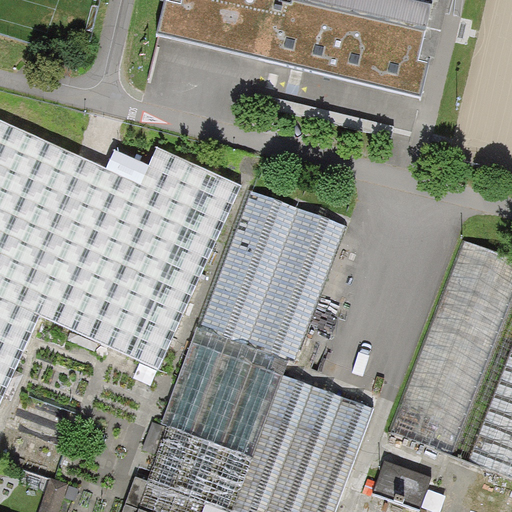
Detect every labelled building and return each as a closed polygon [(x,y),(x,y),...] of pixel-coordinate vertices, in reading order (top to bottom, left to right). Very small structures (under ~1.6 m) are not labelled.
[(164,0),(156,36),(423,102),(447,0),(164,0)] [(248,112),(387,147),(390,134),(251,100),(248,112)] [(0,395),(35,317),(150,368),(231,188),(151,152),(144,168),(108,153),(99,174),(0,129),(0,395)] [(248,199),(197,335),(225,345),(244,352),(295,217),(248,199)] [(295,217),(244,352),(256,357),(287,369),(292,370),(343,235),(295,217)] [(511,265),(459,245),(384,437),(511,487),(511,265)] [(225,345),(197,335),(159,434),(166,437),(188,445),(225,345)] [(244,352),(225,345),(188,445),(218,456),(256,357),(244,352)] [(287,369),(256,357),(218,456),(250,468),(281,385),(287,369)] [(266,511),(311,396),(281,385),(250,468),(233,511),(266,511)] [(301,511),(340,407),(311,396),(266,511),(301,511)] [(334,511),(369,418),(340,407),(301,511),(334,511)] [(188,445),(166,437),(147,488),(137,511),(233,511),(250,468),(218,456),(188,445)] [(37,511),(60,511),(66,495),(86,501),(91,486),(5,458),(1,470),(46,485),(37,511)] [(369,501),(398,511),(418,511),(429,485),(382,468),(369,501)] [(137,511),(147,488),(133,483),(122,511),(137,511)]
